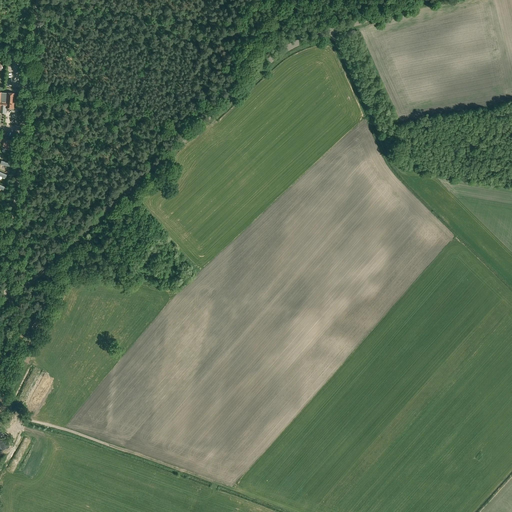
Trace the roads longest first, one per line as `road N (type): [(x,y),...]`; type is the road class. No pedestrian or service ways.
road 1 (unclassified): [(6,304),(276,57),(428,0)]
road 2 (unclassified): [(6,304),(29,76)]
road 3 (track): [(331,31),(392,157)]
